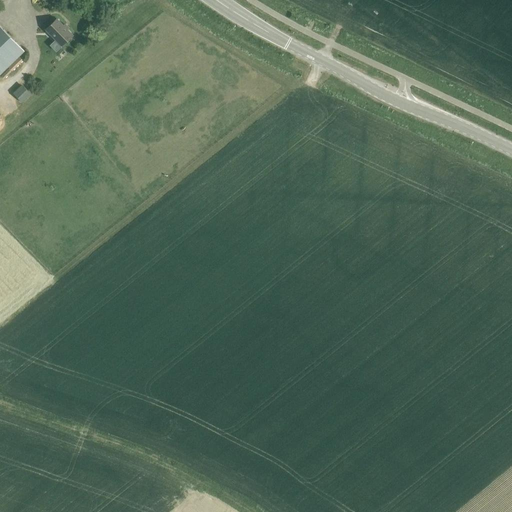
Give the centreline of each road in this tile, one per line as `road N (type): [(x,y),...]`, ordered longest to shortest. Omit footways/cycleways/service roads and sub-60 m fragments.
road 1 (secondary): [(511,150),(372,89),(214,0)]
road 2 (track): [(0,403),(164,463),(248,511)]
